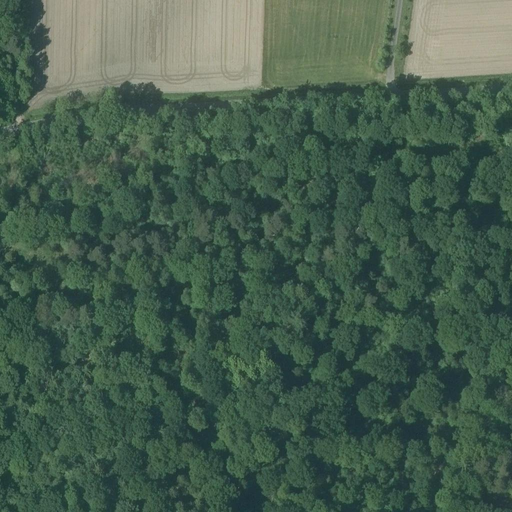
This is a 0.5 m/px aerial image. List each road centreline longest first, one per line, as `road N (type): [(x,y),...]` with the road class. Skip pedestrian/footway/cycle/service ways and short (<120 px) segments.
road 1 (tertiary): [(0,133),(114,114),(511,91)]
road 2 (track): [(13,0),(19,128)]
